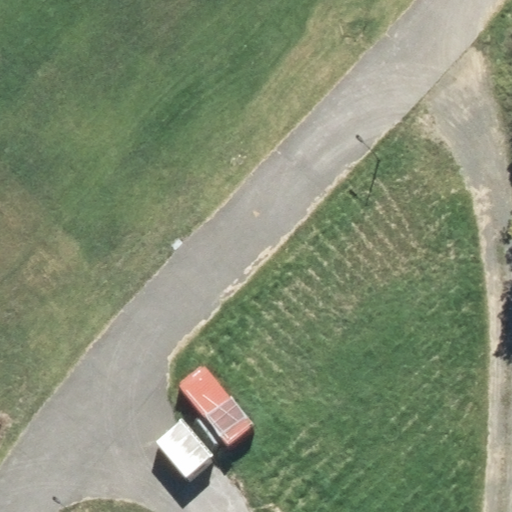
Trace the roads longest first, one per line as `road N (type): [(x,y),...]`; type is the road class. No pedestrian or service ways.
road 1 (residential): [(454,0),(100,398)]
road 2 (track): [(511,269),(487,154),(435,21)]
road 3 (track): [(503,511),(511,313)]
road 4 (residential): [(100,398),(1,511)]
